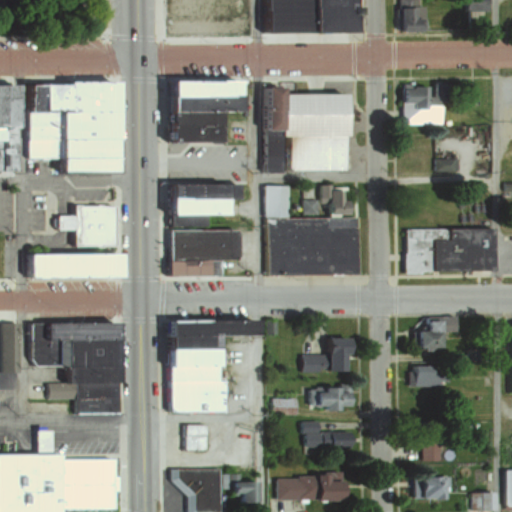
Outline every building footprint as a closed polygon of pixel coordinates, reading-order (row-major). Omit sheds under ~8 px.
[(151,0),(152,36),(243,36),(243,0),(151,0)] [(258,0),(259,32),(339,31),(338,0),(258,0)] [(394,0),(394,5),(391,5),(391,27),(419,28),(419,4),(410,4),(410,0),(394,0)] [(459,0),(460,11),(484,11),(483,0),(459,0)] [(160,73),(161,145),(208,145),(208,104),(230,103),(230,72),(160,73)] [(393,86),(393,99),(404,99),(404,107),(418,106),(418,100),(431,100),(431,98),(441,98),(441,82),(428,82),(428,95),(420,95),(420,84),(404,84),(404,81),(397,81),(397,86),(393,86)] [(0,82),(0,171),(10,171),(8,82),(0,82)] [(30,84),(31,109),(17,109),(18,156),(45,155),(45,170),(100,169),(98,82),(30,84)] [(271,90),(272,132),(336,131),(335,89),(271,90)] [(466,96),(466,104),(475,103),(474,95),(466,96)] [(280,134),(334,135),(334,168),(279,167),(280,134)] [(430,154),(430,168),(450,168),(450,154),(430,154)] [(497,178),(498,189),(511,188),(511,177),(497,178)] [(313,183),(314,211),(341,211),(341,182),(313,183)] [(159,184),(159,216),(165,216),(165,261),(160,261),(160,277),(212,277),(212,260),(232,260),(232,229),(201,229),(201,216),(216,217),(216,200),(234,200),(234,184),(159,184)] [(285,186),(285,218),(260,218),(260,186),(285,186)] [(296,196),(296,210),(311,210),(311,196),(296,196)] [(109,243),(71,243),(71,204),(109,204),(109,243)] [(352,274),(262,275),(261,219),(351,218),(352,274)] [(401,229),(401,272),(492,271),(491,228),(401,229)] [(105,274),(16,275),(16,253),(105,252),(105,274)] [(406,328),(415,329),(415,312),(449,312),(448,328),(432,328),(432,347),(405,347),(406,328)] [(158,314),(159,417),(218,416),(218,379),(207,379),(206,330),(246,329),(245,313),(158,314)] [(21,320),(109,319),(109,410),(66,410),(66,381),(55,381),(55,363),(26,364),(21,356),(21,320)] [(511,320),(501,321),(502,391),(511,390),(511,320)] [(0,321),(0,369),(13,369),(11,321),(0,321)] [(296,351),(296,370),(337,370),(337,362),(342,362),(342,350),(340,350),(340,336),(320,336),(320,351),(296,351)] [(473,343),(473,356),(486,356),(486,343),(473,343)] [(406,362),(406,369),(401,369),(401,384),(438,383),(438,367),(424,367),(424,361),(406,362)] [(309,384),(329,384),(329,390),(337,389),(337,404),(329,404),(329,409),(314,409),(313,403),(303,404),(302,387),(309,387),(309,384)] [(265,395),(265,411),(291,411),(291,395),(265,395)] [(294,417),(295,429),(312,429),(311,416),(294,417)] [(406,418),(432,418),(432,456),(414,456),(414,439),(406,439),(406,418)] [(175,422),(175,447),(198,447),(197,421),(175,422)] [(298,430),(314,430),(314,427),(343,427),(343,445),(298,445),(298,430)] [(28,430),(28,453),(0,453),(0,511),(47,511),(47,507),(104,506),(104,456),(46,457),(46,452),(42,452),(42,430),(28,430)] [(165,465),(166,478),(183,491),(183,510),(215,509),(215,489),(221,489),(221,493),(233,493),(233,499),(250,498),(250,479),(232,479),(232,471),(212,472),(212,464),(165,465)] [(511,465),(495,466),(496,503),(511,502),(511,465)] [(480,467),(481,486),(488,486),(487,467),(480,467)] [(271,475),(271,496),(331,496),(331,480),(334,480),(334,469),(317,469),(317,472),(289,472),(289,475),(271,475)] [(404,473),(404,495),(432,495),(432,489),(437,489),(437,484),(442,484),(442,474),(404,473)] [(464,490),(465,508),(488,507),(487,490),(464,490)]
